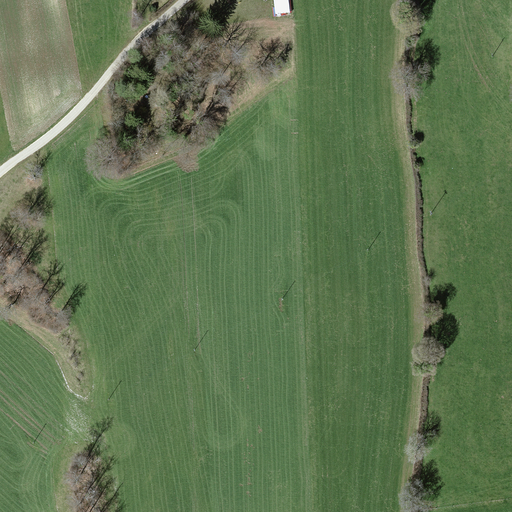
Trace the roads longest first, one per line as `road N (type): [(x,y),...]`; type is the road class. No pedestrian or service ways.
road 1 (unclassified): [(184,0),(56,130),(0,172)]
road 2 (track): [(464,0),(511,216)]
